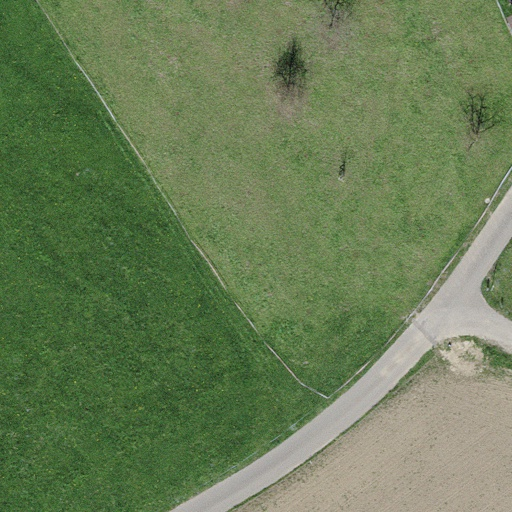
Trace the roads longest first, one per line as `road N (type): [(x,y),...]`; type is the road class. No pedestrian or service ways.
road 1 (unclassified): [(201,511),(347,409),(451,301)]
road 2 (track): [(511,335),(451,301),(511,213)]
